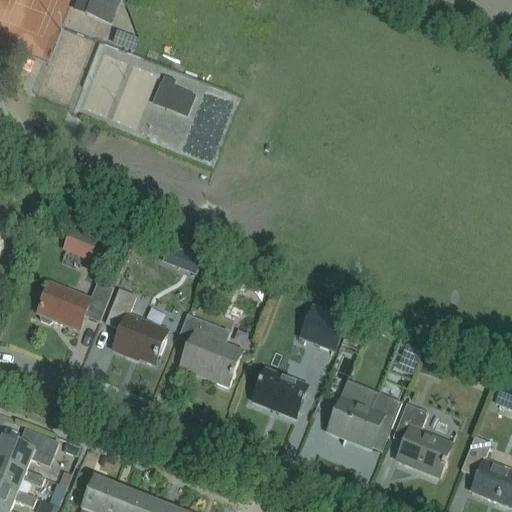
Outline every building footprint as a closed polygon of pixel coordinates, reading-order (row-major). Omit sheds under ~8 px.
[(111,26),(121,0),(78,0),(74,12),(111,26)] [(165,77),(155,103),(188,116),(195,97),(174,89),(177,82),(165,77)] [(91,265),(98,246),(69,234),(61,254),(91,265)] [(202,262),(185,256),(180,271),(196,277),(202,262)] [(100,325),(113,292),(98,286),(91,302),(50,286),(38,318),(40,319),(40,324),(49,328),(53,324),(79,334),(85,319),(100,325)] [(119,291),(105,325),(122,332),(114,353),(127,358),(128,356),(155,367),(168,334),(128,318),(136,298),(119,291)] [(335,355),(348,323),(327,315),(314,347),(335,355)] [(179,339),(191,344),(180,371),(228,390),(242,355),(224,347),(229,335),(187,318),(179,339)] [(440,383),(449,360),(428,353),(420,376),(440,383)] [(295,422),(307,392),(265,375),(253,405),(295,422)] [(511,389),(503,386),(495,406),(511,412),(511,389)] [(370,451),(380,426),(392,431),(402,406),(377,396),(369,415),(342,404),(330,435),(370,451)] [(407,408),(393,442),(405,446),(398,463),(439,480),(451,449),(420,436),(428,417),(407,408)] [(0,463),(26,474),(27,474),(31,463),(49,471),(59,447),(25,433),(19,447),(2,440),(0,446),(0,463)] [(511,475),(485,464),(491,448),(475,441),(461,475),(477,481),(471,495),(511,511),(511,475)] [(0,463),(0,487),(18,495),(18,494),(23,484),(41,491),(45,482),(27,474),(26,474),(0,463)] [(82,511),(107,511),(116,490),(95,481),(94,482),(79,475),(73,490),(88,497),(82,511)] [(64,476),(59,488),(67,491),(72,479),(64,476)] [(0,510),(3,511),(11,511),(14,504),(33,511),(37,502),(18,494),(18,495),(0,487),(0,510)] [(52,499),(62,503),(67,491),(59,488),(57,487),(52,499)] [(116,490),(107,511),(130,511),(136,498),(116,490)] [(154,511),(157,506),(136,498),(130,511),(154,511)]
